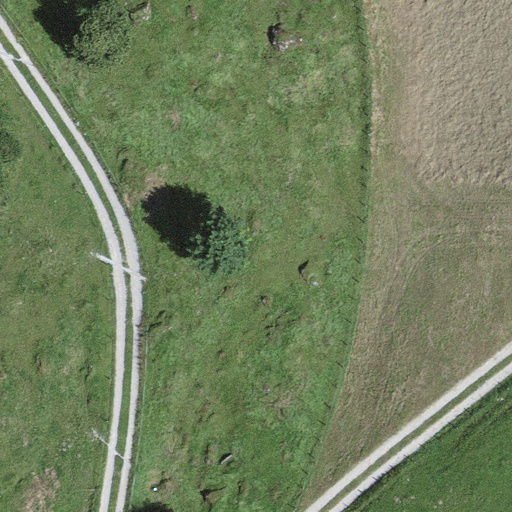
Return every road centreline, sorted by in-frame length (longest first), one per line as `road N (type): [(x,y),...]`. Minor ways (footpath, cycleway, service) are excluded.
road 1 (track): [(0,30),(97,168),(124,236),(131,333),(114,511)]
road 2 (track): [(327,511),(511,355)]
